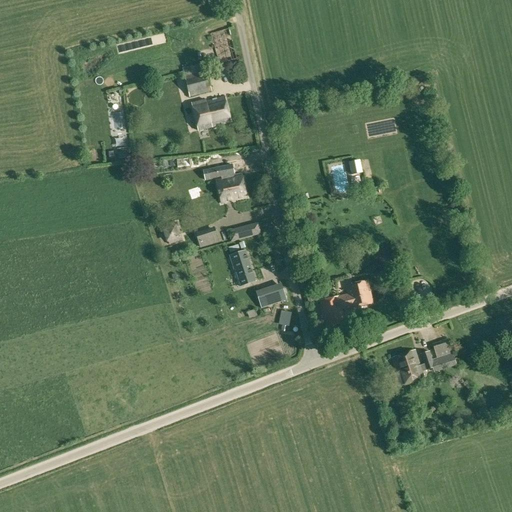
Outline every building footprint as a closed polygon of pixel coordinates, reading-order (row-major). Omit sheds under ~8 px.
[(210,34),(218,64),(238,59),(229,28),(210,34)] [(185,76),(190,97),(212,92),(207,71),(185,76)] [(193,103),(199,131),(232,123),(225,97),(207,101),(206,100),(193,103)] [(127,103),(114,104),(117,136),(129,135),(127,103)] [(127,157),(127,158),(130,158),(129,152),(132,152),(131,148),(129,148),(129,147),(118,149),(119,158),(127,157)] [(189,157),(176,159),(178,168),(190,166),(189,157)] [(227,164),(227,165),(203,170),(206,180),(221,177),(222,180),(223,180),(236,177),(235,176),(245,174),(242,160),(227,164)] [(360,160),(349,161),(351,174),(362,172),(360,160)] [(222,180),(217,181),(222,203),(247,198),(242,176),(236,177),(223,180),(222,180)] [(177,223),(163,227),(169,244),(182,240),(181,234),(179,235),(177,229),(179,228),(177,223)] [(258,224),(244,227),(247,237),(260,233),(258,224)] [(200,233),(204,248),(222,243),(218,227),(200,233)] [(237,229),(229,231),(231,241),(239,239),(237,229)] [(246,250),(229,255),(237,279),(238,278),(241,287),(256,282),(246,250)] [(352,308),(373,304),(368,281),(347,286),(348,294),(320,301),(325,327),(345,322),(342,309),(352,307),(352,308)] [(265,292),(257,295),(261,308),(270,305),(265,292)] [(257,310),(251,312),(254,319),(260,317),(257,310)] [(392,358),(397,374),(396,374),(399,386),(425,379),(422,372),(437,367),(439,372),(457,366),(449,341),(429,347),(433,361),(428,363),(425,353),(418,356),(416,350),(392,358)]
